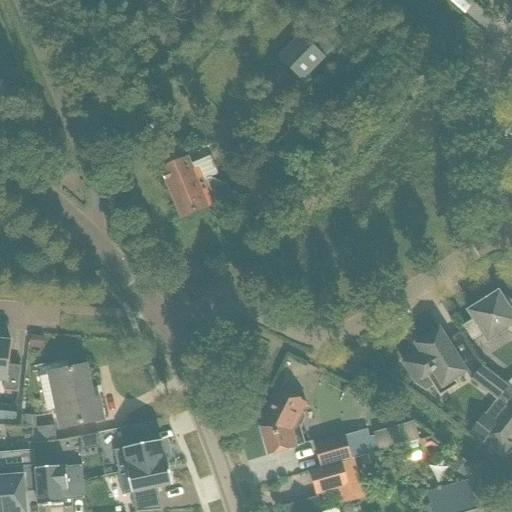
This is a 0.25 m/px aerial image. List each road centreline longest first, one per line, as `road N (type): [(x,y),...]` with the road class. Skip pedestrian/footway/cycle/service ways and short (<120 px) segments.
road 1 (residential): [(500,235),(350,331),(322,339),(231,306),(162,326)]
road 2 (residential): [(89,238),(94,190),(21,0)]
road 3 (residential): [(500,235),(488,64),(511,41)]
road 4 (unclassified): [(235,511),(194,389),(162,326)]
